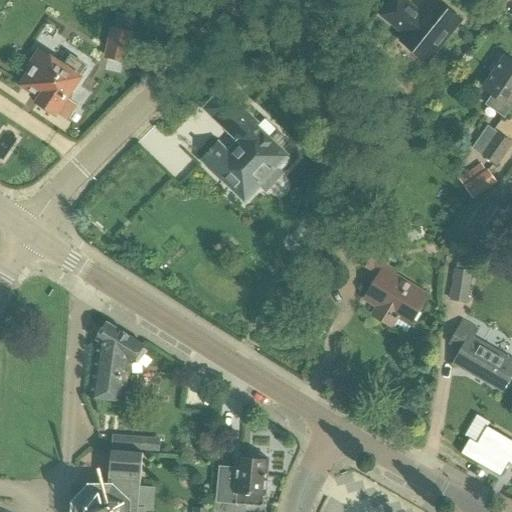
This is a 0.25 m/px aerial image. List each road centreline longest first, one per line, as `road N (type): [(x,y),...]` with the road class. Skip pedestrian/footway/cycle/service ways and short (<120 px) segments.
road 1 (tertiary): [(333,428),(26,232)]
road 2 (residential): [(26,232),(235,0)]
road 3 (tertiary): [(471,511),(333,428)]
